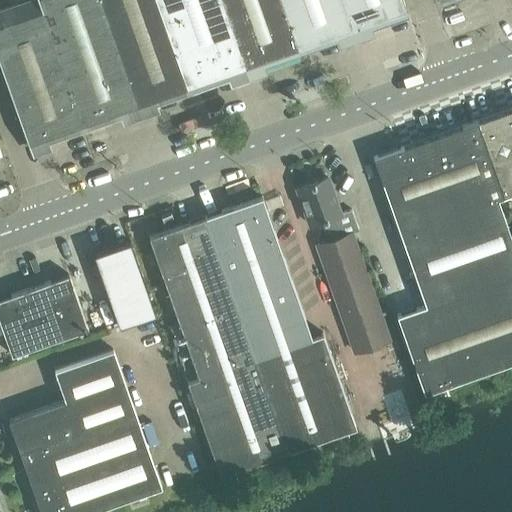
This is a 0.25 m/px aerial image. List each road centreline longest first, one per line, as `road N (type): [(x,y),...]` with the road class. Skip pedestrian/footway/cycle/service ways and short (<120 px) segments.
road 1 (unclassified): [(41,219),(450,75)]
road 2 (unclassified): [(41,219),(0,102)]
